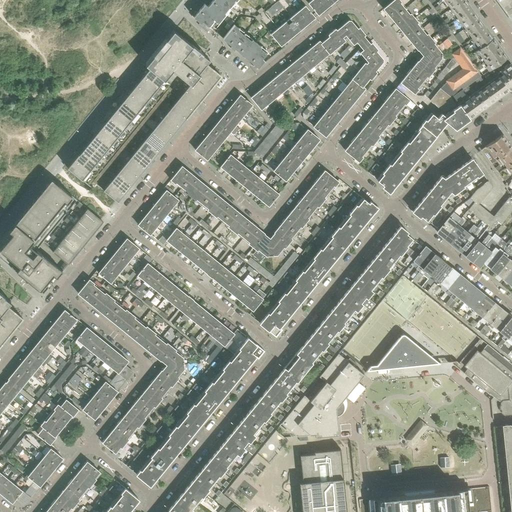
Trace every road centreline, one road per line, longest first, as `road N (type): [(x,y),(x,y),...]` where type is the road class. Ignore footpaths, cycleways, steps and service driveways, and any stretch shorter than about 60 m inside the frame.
road 1 (residential): [(88,444),(149,364),(61,294)]
road 2 (residential): [(120,222),(278,351)]
road 3 (residential): [(324,151),(263,217),(180,149)]
road 4 (residential): [(157,500),(278,351)]
road 5 (residential): [(278,351),(394,208)]
road 6 (residential): [(324,151),(396,64),(396,51),(366,9)]
road 7 (residential): [(394,208),(433,162),(511,108)]
road 8 (residential): [(394,208),(511,305)]
road 9 (residential): [(241,83),(341,8),(366,9)]
